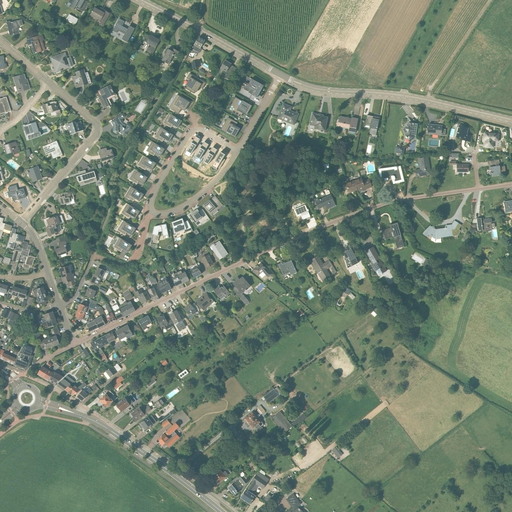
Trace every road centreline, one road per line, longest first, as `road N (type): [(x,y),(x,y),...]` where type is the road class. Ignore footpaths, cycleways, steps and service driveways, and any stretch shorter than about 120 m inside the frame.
road 1 (residential): [(74,343),(374,207),(511,183)]
road 2 (tertiary): [(511,119),(407,96),(320,90),(280,74)]
road 3 (tertiary): [(38,401),(96,422),(220,511)]
road 4 (residential): [(20,222),(97,131),(48,83)]
road 5 (tertiary): [(280,74),(140,0)]
road 6 (residential): [(152,210),(157,184),(190,132),(237,151)]
